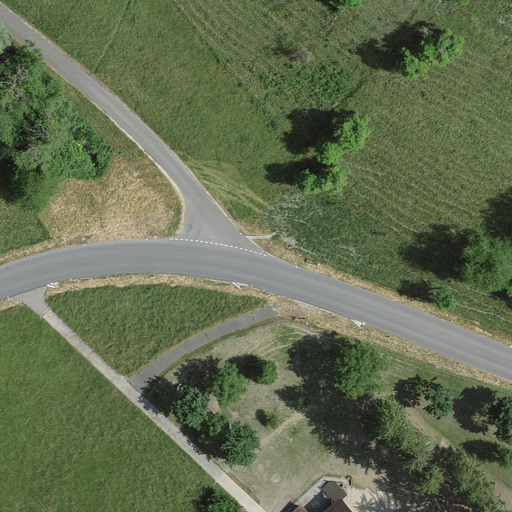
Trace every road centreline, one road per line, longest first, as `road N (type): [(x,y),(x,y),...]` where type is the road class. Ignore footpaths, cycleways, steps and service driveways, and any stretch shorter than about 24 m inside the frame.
road 1 (unclassified): [(0,13),(132,123),(182,176),(226,266)]
road 2 (tertiary): [(511,367),(226,266)]
road 3 (tertiary): [(226,266),(107,259),(0,282)]
